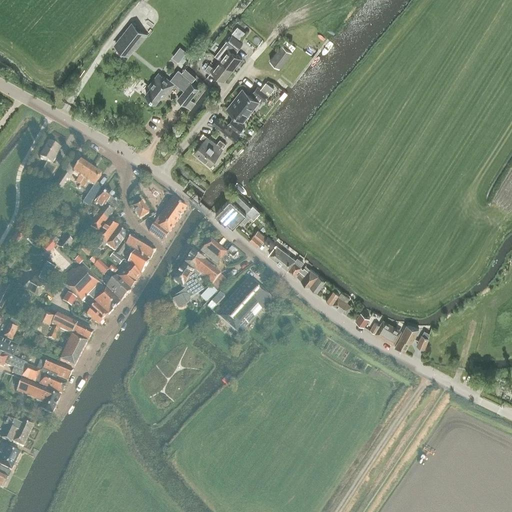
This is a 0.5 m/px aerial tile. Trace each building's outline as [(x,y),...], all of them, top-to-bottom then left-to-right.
[(149,36),(132,22),(114,45),(129,56),(134,49),(137,51),(149,36)] [(227,40),(236,47),(241,41),(231,34),(227,40)] [(297,45),(287,38),(270,60),(280,68),(292,52),(297,45)] [(227,41),(215,57),(219,60),(220,60),(233,70),(242,59),(235,53),(238,50),(227,41)] [(191,56),(185,52),(178,61),(184,65),(191,56)] [(233,70),(220,60),(219,60),(214,68),(209,64),(208,66),(205,69),(205,70),(210,74),(212,72),(224,81),(233,70)] [(198,90),(190,83),(192,82),(178,71),(171,80),(184,91),(178,99),(191,109),(195,103),(190,100),(198,90)] [(164,78),(159,74),(149,86),(151,87),(146,94),(157,103),(163,95),(165,96),(174,84),(165,77),(164,78)] [(257,96),(254,99),(258,102),(261,99),(264,101),(274,89),(266,83),(261,90),(258,87),(253,93),(257,96)] [(243,90),(235,99),(251,112),(258,102),(254,99),(243,90)] [(251,112),(235,99),(228,109),(243,121),(251,112)] [(225,134),(230,128),(218,118),(213,124),(225,134)] [(239,133),(244,127),(233,118),(228,124),(239,133)] [(240,135),(230,128),(225,134),(234,142),(240,135)] [(194,153),(202,159),(210,165),(220,153),(226,145),(220,140),(216,145),(204,135),(201,138),(204,141),(194,153)] [(52,166),(60,152),(48,145),(40,160),(47,164),(41,174),(50,179),(56,168),(52,166)] [(76,183),(80,186),(90,170),(80,163),(76,169),(69,165),(53,189),(60,194),(73,174),(79,178),(76,183)] [(87,183),(93,187),(94,187),(96,184),(101,177),(90,170),(80,186),(84,188),(87,183)] [(102,188),(96,184),(94,187),(93,187),(85,200),(91,204),(102,188)] [(107,205),(114,211),(121,202),(104,190),(94,203),(103,210),(107,205)] [(237,194),(232,200),(230,198),(216,214),(226,224),(228,222),(234,227),(241,220),(245,223),(251,217),(246,213),(251,207),(237,194)] [(168,236),(186,208),(172,197),(153,226),(154,226),(149,233),(163,243),(168,236)] [(139,220),(148,214),(141,203),(132,208),(139,220)] [(98,232),(114,211),(107,205),(103,210),(90,227),(98,232)] [(106,245),(119,227),(110,221),(97,239),(106,245)] [(128,234),(119,227),(106,245),(115,252),(128,234)] [(266,238),(258,231),(250,241),(258,247),(262,242),(266,238)] [(12,239),(16,241),(21,235),(18,232),(12,239)] [(150,261),(155,251),(131,236),(125,245),(150,261)] [(271,247),(275,243),(268,237),(264,241),(271,247)] [(64,253),(73,243),(67,238),(59,248),(64,253)] [(47,252),(54,244),(49,240),(42,248),(47,252)] [(210,240),(204,248),(200,252),(217,265),(220,261),(226,254),(210,240)] [(89,248),(86,245),(81,249),(89,257),(92,254),(87,250),(89,248)] [(116,255),(120,258),(127,248),(122,245),(116,255)] [(288,270),(295,260),(277,246),(269,256),(288,270)] [(217,291),(228,283),(220,276),(203,263),(205,261),(193,252),(185,264),(217,291)] [(120,258),(116,255),(114,253),(110,259),(120,266),(124,261),(120,258)] [(141,275),(149,262),(134,253),(127,264),(141,275)] [(79,266),(82,263),(78,258),(74,262),(79,266)] [(297,258),(294,263),(288,270),(295,276),(301,268),(305,263),(297,258)] [(104,277),(109,271),(109,270),(99,261),(94,267),(104,277)] [(39,273),(47,278),(48,279),(55,268),(46,262),(39,273)] [(197,280),(199,276),(184,265),(173,281),(185,291),(179,295),(174,298),(175,300),(172,302),(178,311),(184,307),(186,306),(188,304),(189,303),(190,301),(190,299),(203,291),(197,280)] [(127,266),(122,272),(135,284),(140,277),(127,266)] [(309,287),(318,276),(306,266),(297,277),(309,287)] [(109,271),(114,276),(118,272),(112,267),(109,270),(109,271)] [(82,304),(83,303),(88,298),(96,305),(108,317),(119,304),(105,290),(100,285),(83,268),(81,271),(78,269),(75,272),(73,270),(60,283),(82,304)] [(135,284),(122,272),(117,278),(130,291),(135,285),(135,284)] [(48,279),(47,278),(41,275),(39,278),(35,276),(32,282),(27,280),(22,290),(38,299),(47,283),(46,282),(48,279)] [(317,293),(325,282),(319,277),(311,288),(317,293)] [(121,303),(131,292),(116,278),(106,288),(121,303)] [(248,280),(216,316),(239,337),(272,300),(248,280)] [(14,290),(4,285),(0,292),(0,298),(8,302),(14,290)] [(211,287),(205,292),(211,298),(217,293),(211,287)] [(350,299),(342,293),(336,288),(326,300),(346,314),(352,307),(347,303),(350,299)] [(71,308),(77,299),(68,293),(62,302),(71,308)] [(83,303),(86,306),(91,311),(86,316),(98,327),(107,317),(96,306),(96,305),(88,298),(83,303)] [(43,338),(53,320),(35,311),(25,328),(33,332),(33,333),(43,338)] [(370,318),(361,312),(356,321),(364,326),(370,318)] [(87,344),(93,333),(57,316),(52,325),(87,344)] [(12,342),(19,324),(11,321),(3,338),(12,342)] [(375,323),(370,331),(376,334),(375,334),(394,345),(402,331),(384,321),(380,326),(375,323)] [(395,348),(405,353),(412,339),(414,340),(419,330),(407,325),(395,348)] [(54,342),(59,331),(53,328),(48,339),(54,342)] [(424,333),(419,342),(426,347),(430,336),(424,333)] [(74,369),(87,344),(73,337),(60,362),(74,369)] [(0,352),(0,353),(13,358),(18,348),(0,339),(0,352)] [(13,358),(0,353),(0,352),(0,353),(1,354),(1,355),(0,355),(0,366),(3,368),(4,365),(14,369),(12,374),(21,378),(27,365),(16,360),(13,358)] [(56,379),(57,377),(68,382),(73,371),(47,360),(42,371),(27,366),(21,378),(39,385),(39,386),(61,395),(67,383),(56,379)] [(60,397),(21,381),(16,393),(36,401),(35,402),(43,405),(41,410),(52,415),(60,397)] [(23,448),(28,436),(33,427),(23,422),(21,425),(14,422),(13,422),(8,419),(5,426),(8,427),(3,438),(23,448)] [(20,454),(6,447),(1,445),(0,447),(0,454),(1,455),(0,458),(0,466),(11,472),(20,454)] [(0,488),(3,489),(10,473),(0,468),(0,488)]
